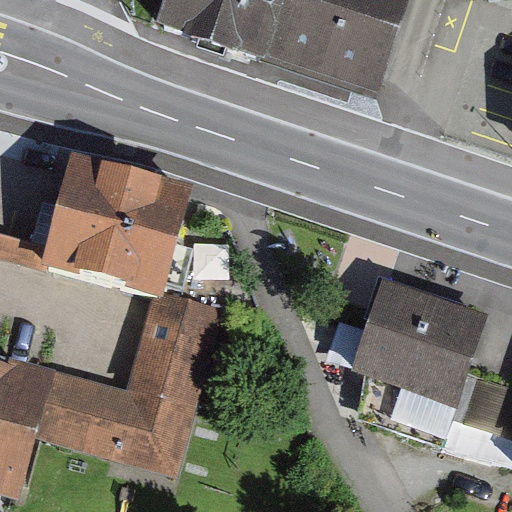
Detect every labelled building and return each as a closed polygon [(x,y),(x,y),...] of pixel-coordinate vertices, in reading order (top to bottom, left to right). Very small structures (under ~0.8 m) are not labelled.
[(147,0),(138,29),(248,65),(269,0),(147,0)] [(369,107),(405,0),(277,0),(254,67),(369,107)] [(0,245),(0,269),(165,315),(196,201),(75,167),(73,176),(42,168),(30,213),(60,222),(50,259),(0,245)] [(219,339),(148,318),(125,399),(14,367),(9,384),(0,381),(0,511),(24,511),(43,448),(176,486),(219,339)] [(448,449),(478,356),(371,322),(341,415),(448,449)]
